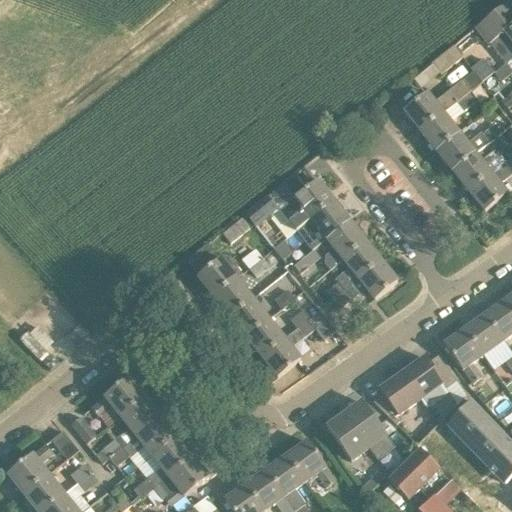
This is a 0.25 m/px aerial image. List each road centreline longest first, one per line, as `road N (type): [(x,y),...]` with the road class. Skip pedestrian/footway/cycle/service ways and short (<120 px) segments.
road 1 (residential): [(0,437),(121,347),(152,342),(265,413),(287,412),(445,297)]
road 2 (residential): [(445,297),(350,170)]
